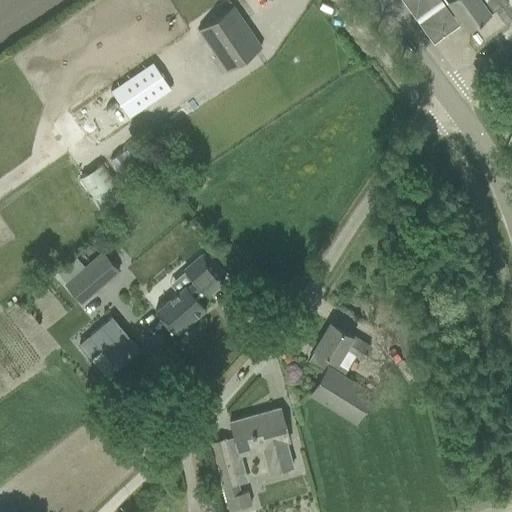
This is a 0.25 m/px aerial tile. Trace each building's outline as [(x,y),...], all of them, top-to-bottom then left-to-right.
[(444,0),(401,0),(434,45),(462,24),(444,0)] [(511,0),(444,0),(462,24),(467,30),(500,6),(511,20),(511,18),(511,0)] [(197,30),(215,55),(226,71),(261,47),(232,6),(197,30)] [(92,140),(150,110),(133,77),(75,107),(92,140)] [(103,254),(65,287),(80,304),(118,271),(103,254)] [(155,311),(170,329),(175,335),(205,309),(195,298),(202,292),(205,296),(224,280),(202,254),(183,270),(192,281),(186,286),(185,285),(155,311)] [(80,343),(78,345),(90,359),(92,358),(100,351),(105,357),(115,368),(137,349),(111,317),(103,324),(80,343)] [(310,394),(355,422),(373,391),(344,373),(354,356),(360,359),(368,347),(330,324),(314,350),(333,361),(329,368),(327,367),(310,394)] [(224,438),(210,442),(223,487),(237,483),(234,473),(244,471),(239,455),(262,449),(268,472),(290,466),(284,443),(288,441),(279,408),(229,421),(235,442),(226,444),(224,438)] [(240,493),(225,497),(229,511),(250,505),(246,491),(240,493)]
